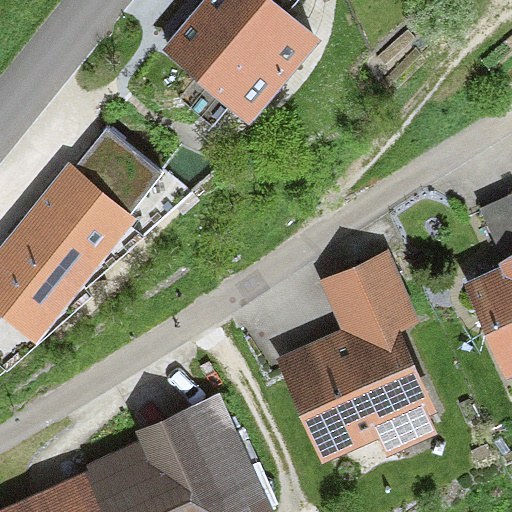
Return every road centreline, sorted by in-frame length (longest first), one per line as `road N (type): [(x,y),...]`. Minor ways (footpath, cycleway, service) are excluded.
road 1 (residential): [(0,438),(511,118)]
road 2 (tertiary): [(101,0),(0,129)]
